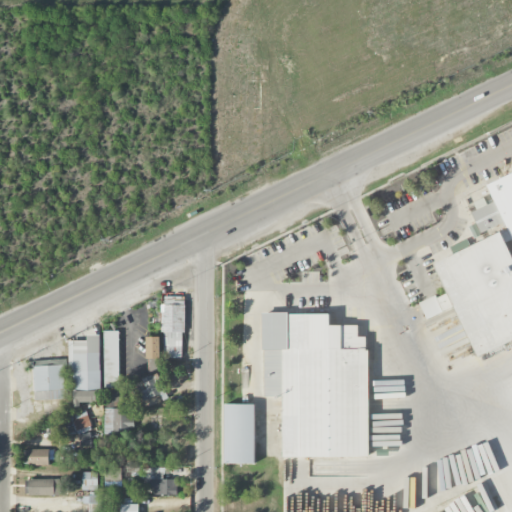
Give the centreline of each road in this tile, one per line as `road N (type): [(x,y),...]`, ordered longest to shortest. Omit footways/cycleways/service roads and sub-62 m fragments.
road 1 (primary): [(511,84),(0,331)]
road 2 (residential): [(197,239),(207,298),(206,511)]
road 3 (residential): [(0,331),(0,511)]
